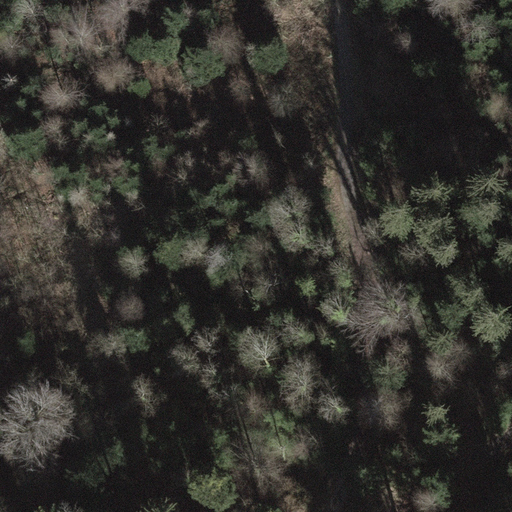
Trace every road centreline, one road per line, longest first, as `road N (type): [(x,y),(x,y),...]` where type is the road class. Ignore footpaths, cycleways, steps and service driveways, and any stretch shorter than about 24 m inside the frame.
road 1 (track): [(337,0),(350,89),(343,170),(369,272),(367,374),(331,511)]
road 2 (track): [(398,511),(444,471),(511,436)]
